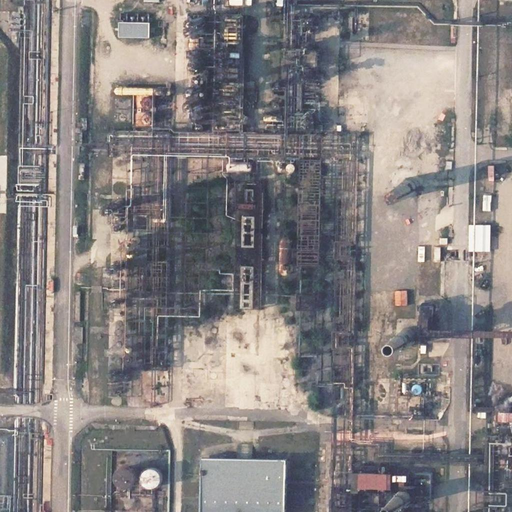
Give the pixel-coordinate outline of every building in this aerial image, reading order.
[(150,23),(120,23),(120,37),(150,37),(150,23)] [(404,185),(403,187),(403,188),(404,191),(405,193),(407,193),(409,194),(412,193),(413,191),(414,189),(415,187),(414,186),(413,184),(410,183),(409,182),(407,183),(405,183),(404,185)] [(399,338),(400,340),(400,341),(402,342),(404,344),(406,344),(408,343),(409,342),(410,340),(411,337),(410,335),(409,334),(407,332),(405,332),(403,332),(401,333),(400,335),(399,338)] [(499,462),(511,462),(511,409),(499,409),(499,462)] [(167,511),(170,452),(111,451),(110,511),(167,511)] [(284,511),(287,459),(202,458),(201,511),(284,511)] [(398,495),(398,497),(398,498),(398,499),(400,502),(401,502),(404,503),(406,502),(407,502),(408,500),(409,497),(409,495),(408,494),(406,492),(404,492),(402,492),(400,493),(398,495)]
